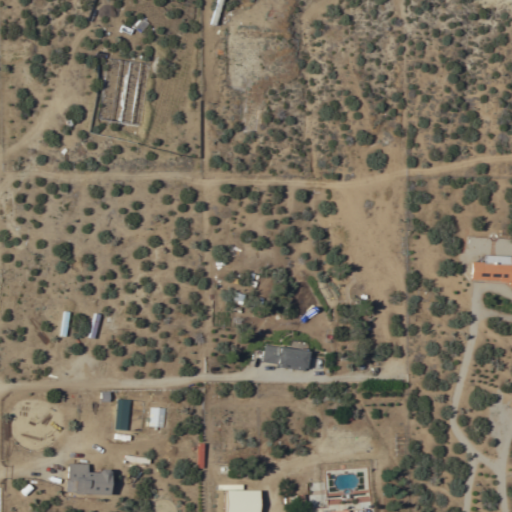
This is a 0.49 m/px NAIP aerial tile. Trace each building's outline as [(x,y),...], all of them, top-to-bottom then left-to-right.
[(219,0),(212,25),(208,23),(215,0),(219,0)] [(469,261),(481,262),(481,254),(511,255),(511,285),(507,285),(507,280),(469,279),(469,261)] [(225,275),(223,274),(222,277),(220,277),(219,281),(215,280),(216,276),(217,276),(218,272),(213,271),(215,262),(228,265),(225,275)] [(305,352),(303,368),(302,368),(302,370),(273,366),(273,363),(258,361),(261,346),(305,352)] [(113,429),(126,430),(127,399),(114,398),(113,429)] [(107,472),(106,494),(81,494),(74,494),(74,493),(71,493),(71,492),(64,491),(64,480),(65,480),(65,463),(84,464),(84,472),(95,472),(98,469),(105,469),(107,472)] [(257,511),(257,490),(224,489),(224,511),(257,511)]
